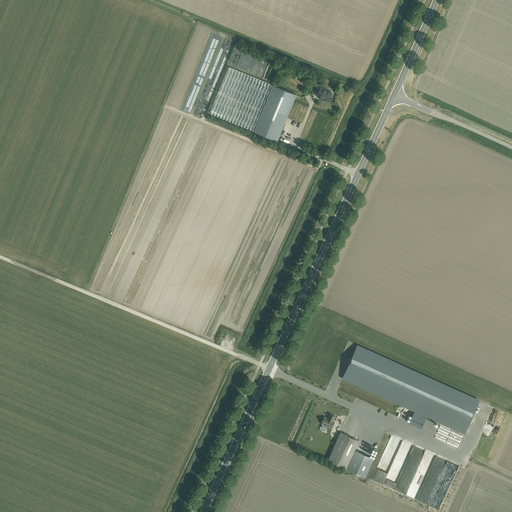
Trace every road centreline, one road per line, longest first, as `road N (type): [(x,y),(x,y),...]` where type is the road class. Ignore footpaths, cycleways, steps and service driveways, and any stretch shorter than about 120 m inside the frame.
road 1 (tertiary): [(204,511),(394,95)]
road 2 (unknown): [(259,363),(374,423)]
road 3 (unclassified): [(511,148),(394,95)]
